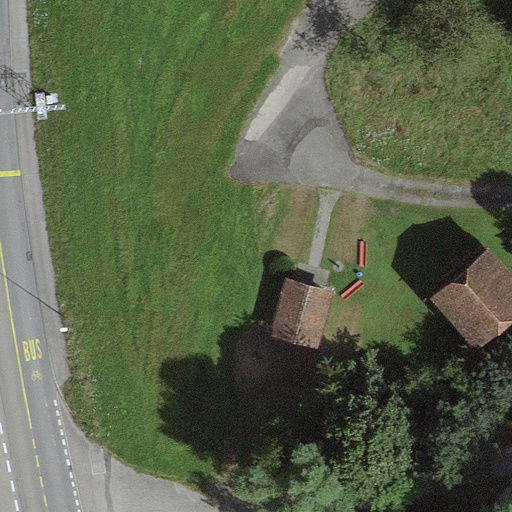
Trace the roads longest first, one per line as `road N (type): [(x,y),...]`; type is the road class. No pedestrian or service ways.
road 1 (track): [(511,195),(367,183),(316,156),(298,86),(318,26),(342,0)]
road 2 (tertiary): [(0,348),(22,511)]
